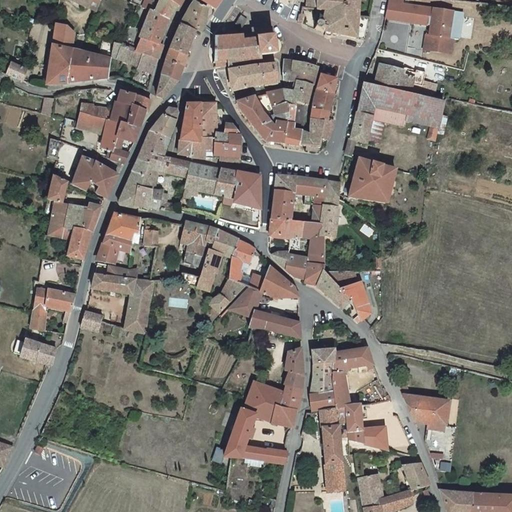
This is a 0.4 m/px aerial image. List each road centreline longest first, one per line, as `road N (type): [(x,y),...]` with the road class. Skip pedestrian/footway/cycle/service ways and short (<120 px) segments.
road 1 (tertiary): [(104,211),(58,369),(0,488)]
road 2 (unclassified): [(311,303),(304,409),(281,511)]
road 3 (residential): [(311,303),(374,347),(425,459)]
road 4 (residential): [(358,60),(331,163),(260,155)]
road 5 (residential): [(262,172),(165,162),(182,103),(176,91)]
road 6 (residential): [(104,211),(206,230),(257,254)]
road 7 (residential): [(143,98),(113,87),(48,93),(0,76)]
road 8 (track): [(511,374),(374,347)]
road 9 (residential): [(236,0),(358,60)]
